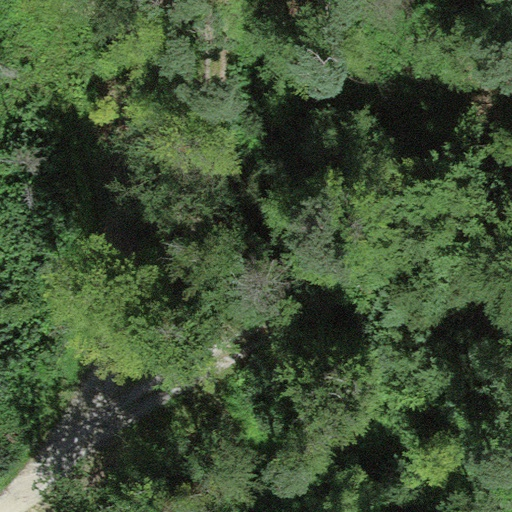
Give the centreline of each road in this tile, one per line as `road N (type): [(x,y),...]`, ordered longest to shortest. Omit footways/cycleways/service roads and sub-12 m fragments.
road 1 (track): [(92,432),(511,159)]
road 2 (track): [(208,0),(213,103),(205,149),(92,432)]
